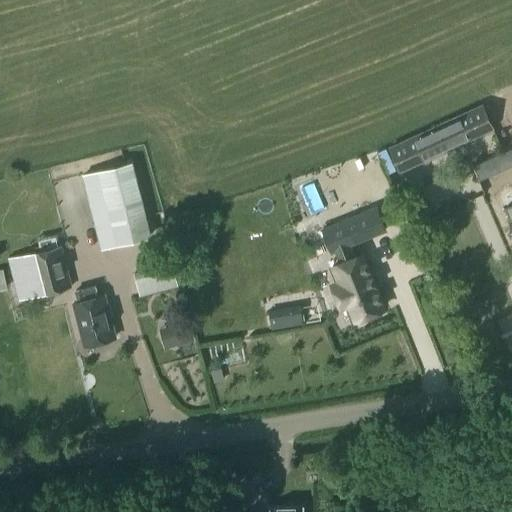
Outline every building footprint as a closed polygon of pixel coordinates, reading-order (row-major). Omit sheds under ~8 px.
[(483,105),(391,149),(401,171),(494,127),(483,105)] [(497,170),(490,157),(471,166),(477,179),(497,170)] [(86,158),(63,164),(66,175),(89,168),(86,158)] [(132,163),(85,175),(103,248),(150,236),(132,163)] [(259,197),(258,217),(277,217),(277,197),(259,197)] [(348,242),(384,227),(375,204),(322,225),(331,248),(335,247),(340,260),(331,263),(337,279),(332,281),(340,302),(345,300),(351,316),(358,313),(360,318),(377,311),(375,306),(382,303),(362,251),(353,255),(348,242)] [(469,232),(474,230),(469,219),(434,236),(439,247),(456,239),(467,260),(480,254),(479,252),(484,250),(479,239),(474,242),(469,232)] [(60,246),(8,259),(18,300),(70,287),(60,246)] [(79,302),(72,304),(83,345),(114,338),(103,296),(101,297),(98,285),(76,291),(79,302)] [(190,320),(172,325),(178,346),(196,341),(190,320)] [(221,369),(211,371),(214,382),(224,379),(221,369)]
